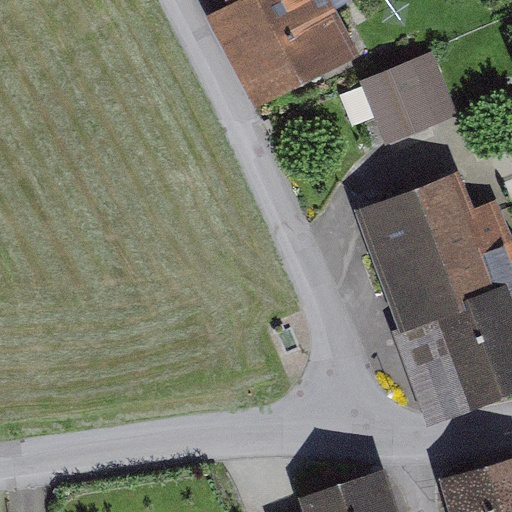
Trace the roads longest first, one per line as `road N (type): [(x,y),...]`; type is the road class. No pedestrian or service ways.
road 1 (residential): [(377,427),(343,371),(193,0)]
road 2 (residential): [(0,461),(256,429),(377,427)]
road 3 (residential): [(377,427),(443,437),(511,425)]
